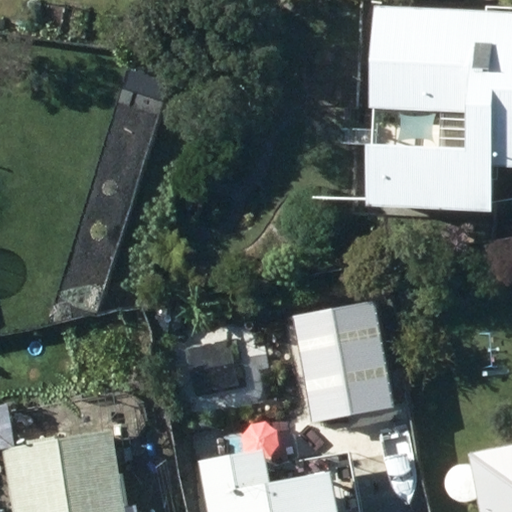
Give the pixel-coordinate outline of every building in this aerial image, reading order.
[(396,115),(502,122),(499,163),(401,156),(397,214),(511,220),(511,23),(403,17),(396,115)] [(416,383),(421,415),(450,411),(446,378),(416,383)] [(21,406),(0,410),(0,458),(17,455),(28,511),(150,511),(150,509),(141,511),(125,437),(70,448),(68,439),(35,446),(37,452),(31,454),(21,406)] [(228,430),(197,435),(201,465),(233,459),(228,430)] [(311,474),(315,492),(301,495),(293,458),(225,472),(233,511),(364,511),(360,488),(376,484),(371,461),(311,474)] [(511,511),(511,462),(498,465),(506,511),(511,511)]
